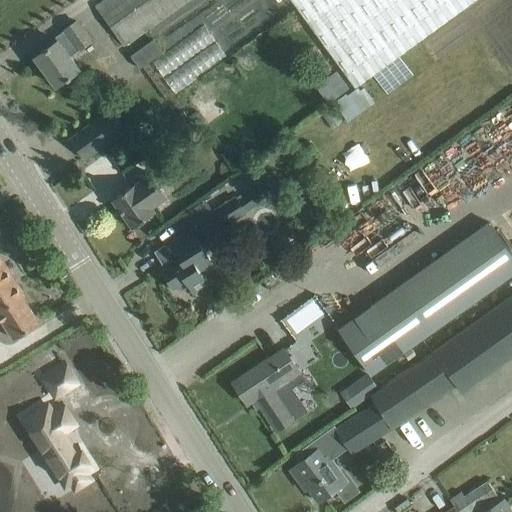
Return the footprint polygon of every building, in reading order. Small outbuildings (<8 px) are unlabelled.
[(125,47),(190,0),(105,0),(96,7),(125,47)] [(289,0),(356,89),(477,0),(289,0)] [(36,57),(37,56),(44,67),(44,68),(57,85),(67,78),(68,79),(72,77),(71,75),(80,69),(70,56),(91,41),(76,21),(65,29),(71,37),(63,42),(61,38),(52,45),(35,56),(36,57)] [(178,95),(228,55),(203,24),(153,64),(178,95)] [(131,56),(141,69),(164,53),(154,39),(131,56)] [(332,68),(315,45),(302,55),(319,78),(332,68)] [(322,101),(347,90),(339,70),(314,80),(322,101)] [(207,84),(188,95),(197,111),(217,100),(207,84)] [(71,139),(85,158),(125,129),(111,110),(71,139)] [(185,112),(159,131),(170,147),(197,128),(185,112)] [(135,183),(113,199),(133,227),(155,212),(153,208),(166,199),(149,174),(136,184),(135,183)] [(183,214),(194,232),(172,246),(180,258),(162,270),(173,288),(186,280),(194,292),(208,283),(200,271),(213,263),(200,242),(261,204),(253,190),(238,199),(236,196),(213,210),(206,199),(183,214)] [(511,262),(487,227),(341,330),(370,370),(511,269),(511,262)] [(0,290),(16,280),(0,254),(0,290)] [(25,295),(16,280),(0,290),(0,316),(14,338),(39,322),(23,296),(25,295)] [(376,402),(336,427),(346,442),(349,446),(352,451),(372,439),(393,427),(392,426),(455,381),(462,391),(464,389),(465,391),(511,358),(511,293),(407,368),(380,387),(379,388),(370,394),(376,402)] [(284,348),(251,371),(234,382),(247,402),(252,399),(258,407),(261,405),(277,429),(309,408),(295,388),(306,381),(284,348)] [(368,373),(359,379),(370,394),(379,388),(368,373)] [(51,407),(29,421),(56,464),(61,460),(76,483),(89,475),(86,469),(92,465),(78,443),(74,446),(70,440),(71,439),(66,431),(76,424),(63,405),(53,411),(51,407)] [(301,461),(290,468),(301,483),(306,479),(309,484),(308,485),(309,488),(319,501),(336,489),(348,480),(340,470),(332,458),(341,452),(338,448),(346,442),(336,427),(334,425),(295,453),(301,461)] [(472,452),(476,459),(485,454),(480,447),(472,452)] [(462,491),(450,499),(455,506),(458,511),(470,511),(497,494),(488,480),(465,496),(462,491)] [(401,511),(412,504),(407,496),(394,506),(398,511),(401,511)] [(511,511),(511,510),(504,499),(501,501),(484,511),(511,511)]
